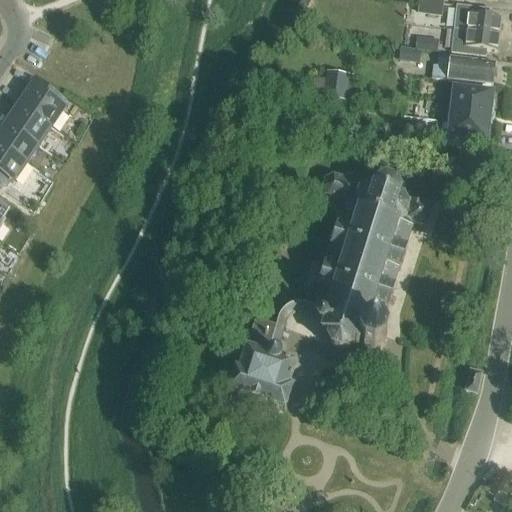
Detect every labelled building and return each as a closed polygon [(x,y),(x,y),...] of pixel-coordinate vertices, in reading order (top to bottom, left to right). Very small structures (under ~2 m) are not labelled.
[(443,6),(419,3),(418,15),(442,18),(443,6)] [(453,32),(499,35),(501,21),(490,20),(491,13),(456,9),(453,32)] [(499,35),(453,32),(450,57),(485,61),(486,54),(497,55),(499,35)] [(428,42),(427,54),(437,55),(438,44),(428,42)] [(402,52),(400,64),(410,65),(411,53),(402,52)] [(431,82),(493,89),(495,66),(438,60),(437,70),(432,69),(431,82)] [(347,78),(329,76),(325,100),(343,102),(347,78)] [(17,107),(51,131),(63,113),(59,110),(64,104),(33,83),(17,107)] [(448,140),(486,145),(492,97),(454,93),(448,140)] [(4,125),(39,149),(51,131),(17,107),(4,125)] [(39,149),(4,125),(0,131),(0,148),(27,166),(39,149)] [(27,166),(0,148),(0,184),(6,189),(10,183),(14,185),(27,166)] [(246,352),(239,375),(236,374),(228,396),(233,397),(229,410),(256,419),(260,406),(285,414),(292,392),(288,391),(295,368),(282,364),(282,362),(282,361),(282,360),(281,358),(281,357),(280,356),(279,355),(277,355),(286,327),(287,324),(288,322),(290,319),(293,317),(295,316),(298,315),(301,315),(304,315),(320,321),(319,322),(318,323),(318,325),(318,326),(319,328),(320,329),(322,329),(324,329),(322,337),(324,338),(325,338),(328,339),(328,342),(328,344),(328,346),(329,349),(331,351),(332,352),(334,354),(336,354),(339,355),(341,355),(343,355),(346,354),(348,353),(349,351),(351,349),(352,347),(355,348),(355,349),(359,350),(360,346),(363,353),(374,356),(384,351),(387,340),(382,330),(381,329),(386,312),(388,312),(395,291),(393,291),(399,272),(400,273),(407,252),(405,251),(412,229),(412,227),(411,226),(427,231),(433,210),(411,204),(408,202),(401,199),(401,198),(401,195),(400,192),(399,190),(398,187),(396,185),(394,184),(391,183),(389,182),(386,182),(384,182),(381,183),(378,184),(376,186),(374,188),(373,190),(371,189),(371,191),(361,188),(339,181),(337,180),(335,180),(333,181),(331,182),(329,183),(328,184),(326,186),(326,188),(325,190),(325,192),(326,194),(326,196),(327,198),(329,199),(331,200),(332,201),(348,206),(347,208),(346,210),(339,231),(337,230),(331,251),(333,252),(327,270),(325,270),(324,272),(315,269),(311,285),(320,288),(319,291),(320,291),(314,310),(304,306),(301,306),(297,306),(293,307),(289,308),(286,310),(283,313),(281,316),(280,319),(276,330),(256,324),(247,352),(246,352)] [(467,394),(477,396),(481,377),(471,375),(467,394)]
